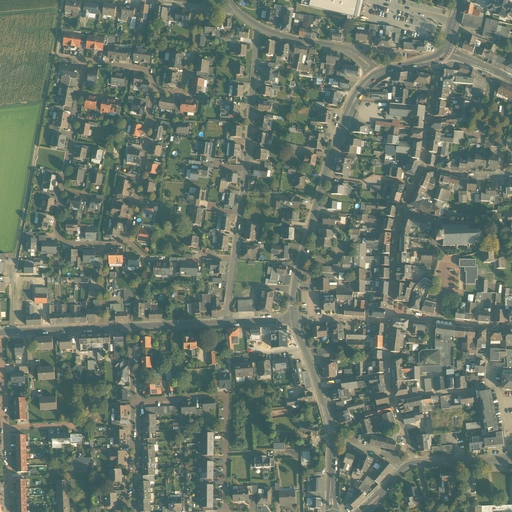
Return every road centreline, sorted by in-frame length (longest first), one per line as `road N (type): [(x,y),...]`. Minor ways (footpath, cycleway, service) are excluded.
road 1 (residential): [(293,320),(295,278),(332,151),(348,109),(375,75)]
road 2 (track): [(61,0),(20,230)]
road 3 (residential): [(226,511),(227,393),(135,400)]
road 4 (residential): [(332,510),(331,436),(293,320)]
road 5 (residential): [(392,400),(487,386),(489,327)]
road 6 (residential): [(127,241),(153,90)]
road 7 (residential): [(245,169),(257,27)]
road 8 (unclassified): [(257,27),(355,52),(375,75)]
road 9 (residential): [(84,60),(63,189)]
